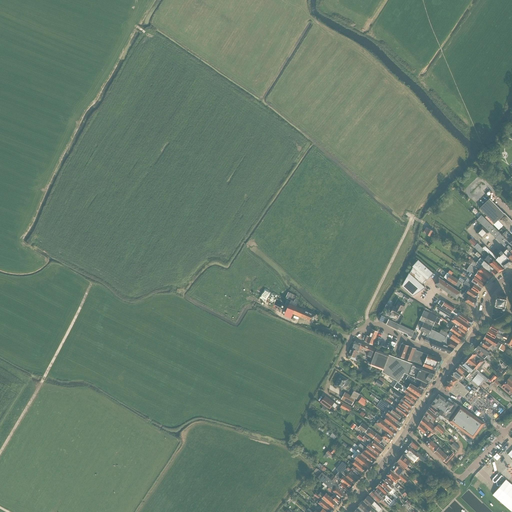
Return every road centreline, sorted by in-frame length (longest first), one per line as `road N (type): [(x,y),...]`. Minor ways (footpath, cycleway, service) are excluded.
road 1 (track): [(0,454),(91,284)]
road 2 (residential): [(511,426),(461,478),(405,431)]
